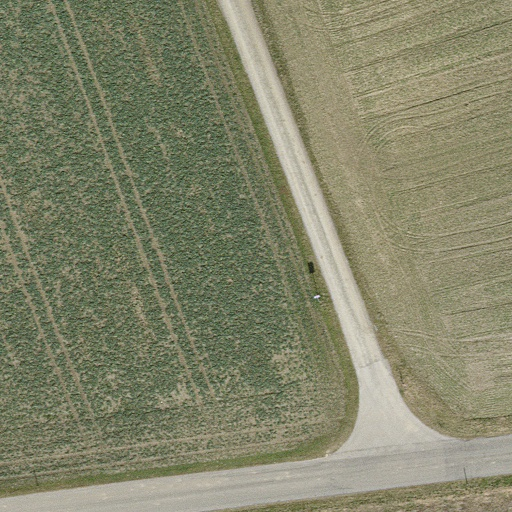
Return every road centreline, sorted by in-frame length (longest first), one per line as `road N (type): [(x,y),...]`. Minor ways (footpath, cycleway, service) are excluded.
road 1 (track): [(407,467),(233,0)]
road 2 (unclassified): [(78,511),(511,446)]
